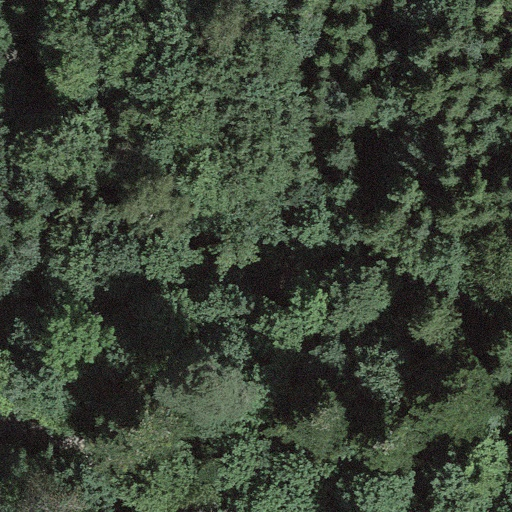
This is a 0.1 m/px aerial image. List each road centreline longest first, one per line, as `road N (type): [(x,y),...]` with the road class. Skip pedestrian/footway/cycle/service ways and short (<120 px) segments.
road 1 (track): [(0,339),(247,274),(511,287)]
road 2 (track): [(0,434),(70,444),(178,511)]
